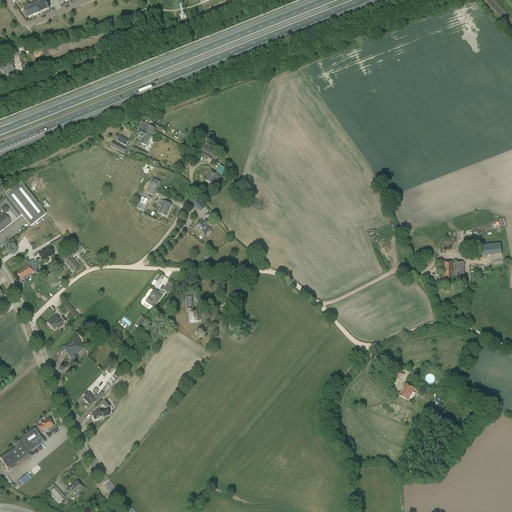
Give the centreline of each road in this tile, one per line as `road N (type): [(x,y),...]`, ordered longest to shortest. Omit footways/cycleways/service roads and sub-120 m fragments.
road 1 (motorway): [(0,144),(363,0)]
road 2 (track): [(364,349),(273,272),(105,266),(74,279),(30,319)]
road 3 (motorway): [(327,0),(0,130)]
road 4 (unclassified): [(130,511),(80,441),(0,265)]
road 5 (track): [(364,349),(327,411),(348,463),(353,511)]
road 6 (track): [(511,348),(465,328),(430,325),(364,349)]
